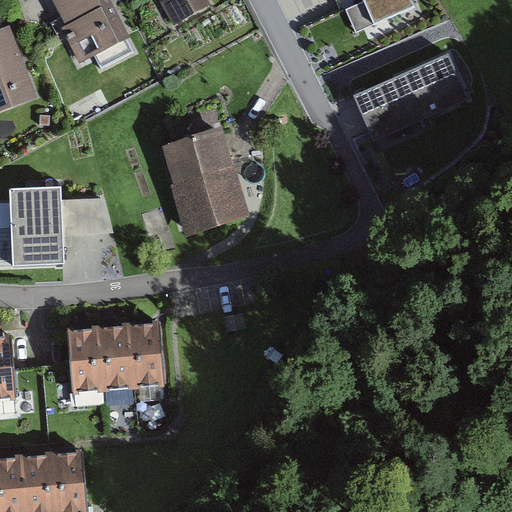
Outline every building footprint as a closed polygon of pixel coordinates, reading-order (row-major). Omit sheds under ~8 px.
[(107,0),(56,0),(86,58),(126,37),(107,0)] [(209,6),(206,0),(158,0),(173,25),(209,6)] [(409,0),(360,0),(363,7),(348,13),(358,36),(415,12),(409,0)] [(9,30),(0,33),(0,109),(34,97),(9,30)] [(467,98),(448,56),(370,90),(389,132),(467,98)] [(244,216),(214,132),(163,150),(192,234),(244,216)] [(10,190),(14,267),(65,264),(63,231),(72,230),(72,236),(104,234),(103,199),(63,202),(62,188),(10,190)] [(160,324),(69,332),(74,393),(165,386),(160,324)] [(11,338),(0,338),(0,400),(14,399),(11,338)] [(88,511),(84,453),(0,459),(0,511),(88,511)]
